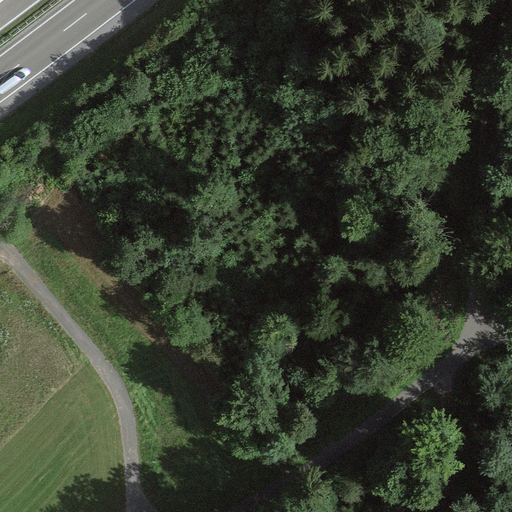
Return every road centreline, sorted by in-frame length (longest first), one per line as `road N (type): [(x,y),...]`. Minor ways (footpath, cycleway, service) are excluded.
road 1 (track): [(511,336),(415,391),(239,511)]
road 2 (track): [(136,511),(115,385),(0,249)]
road 3 (motorway): [(0,79),(106,0)]
road 4 (track): [(433,511),(415,391)]
